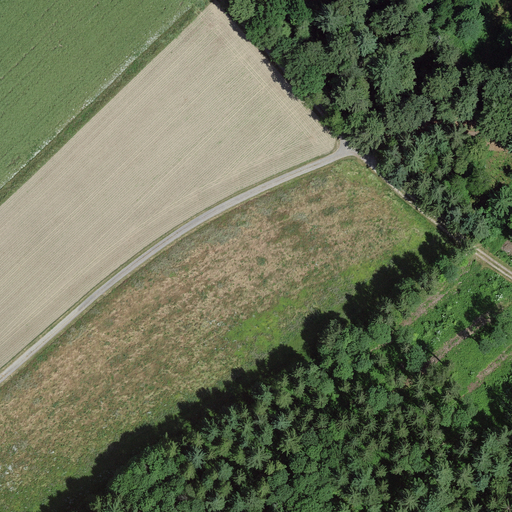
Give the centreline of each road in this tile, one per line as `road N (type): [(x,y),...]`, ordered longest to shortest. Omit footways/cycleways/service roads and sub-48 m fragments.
road 1 (track): [(0,381),(89,301),(206,216),(355,149)]
road 2 (track): [(355,149),(511,276)]
road 3 (track): [(221,0),(355,149)]
road 4 (track): [(355,149),(394,140),(511,141)]
